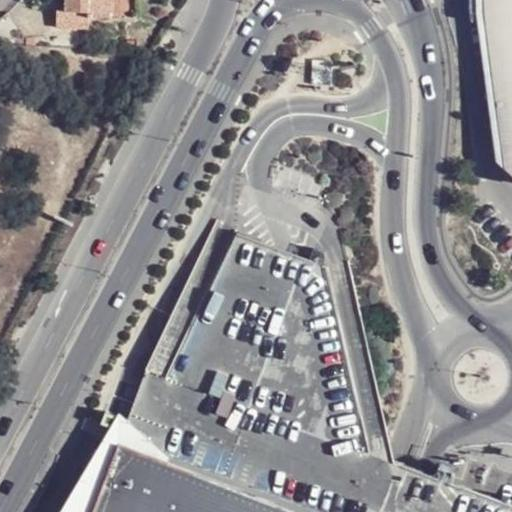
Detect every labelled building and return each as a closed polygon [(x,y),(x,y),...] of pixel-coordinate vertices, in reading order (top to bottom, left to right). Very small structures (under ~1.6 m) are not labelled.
[(62,0),(61,14),(96,16),(97,9),(116,9),(116,0),(62,0)] [(479,0),(479,4),(479,12),(480,19),(496,0),(479,0)] [(511,0),(496,0),(480,19),(503,170),(511,177),(511,0)] [(511,511),(511,507),(420,474),(403,467),(379,457),(370,453),(327,268),(233,235),(163,379),(153,375),(142,371),(113,430),(352,511),(511,511)] [(352,511),(113,430),(82,511),(352,511)]
